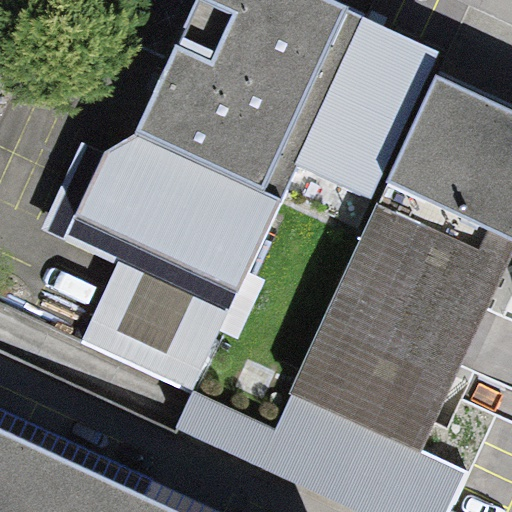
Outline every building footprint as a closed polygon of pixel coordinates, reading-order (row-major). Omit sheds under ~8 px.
[(280,203),(285,194),(231,0),(198,0),(135,136),(280,203)] [(364,22),(317,0),(231,0),(285,194),(364,22)] [(398,159),(435,80),(444,58),(364,22),(285,194),(357,227),(390,156),(398,159)] [(511,115),(435,80),(398,159),(273,430),(195,394),(179,430),(356,511),(439,511),(460,469),(422,452),(511,256),(511,115)] [(193,391),(280,203),(135,136),(104,154),(75,218),(128,242),(83,340),(193,391)] [(223,511),(175,511),(146,498),(155,480),(0,408),(0,511),(223,511)]
